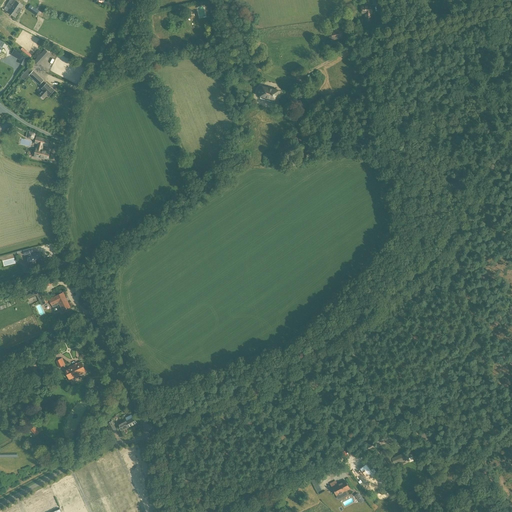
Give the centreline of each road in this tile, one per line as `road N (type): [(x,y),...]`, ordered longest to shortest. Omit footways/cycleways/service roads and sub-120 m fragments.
road 1 (unclassified): [(146,430),(300,359),(415,273),(444,246),(511,145)]
road 2 (track): [(221,0),(249,60),(276,70),(319,65),(365,37),(471,15)]
road 3 (unclassified): [(67,259),(55,226),(60,165),(78,96),(131,0)]
road 4 (unclassified): [(146,430),(67,259)]
